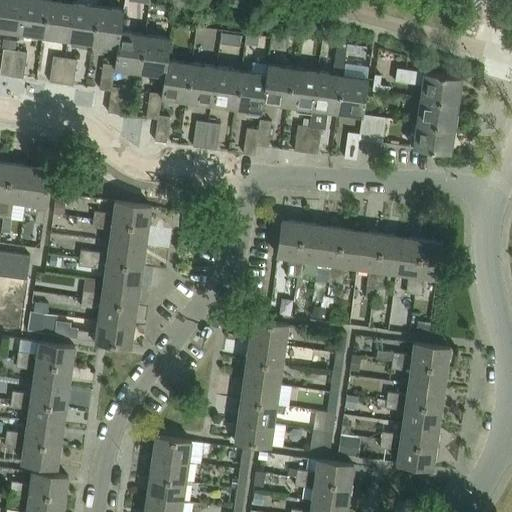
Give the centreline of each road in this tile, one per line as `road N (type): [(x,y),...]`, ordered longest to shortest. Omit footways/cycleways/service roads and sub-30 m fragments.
road 1 (residential): [(95,511),(115,423),(225,266),(234,180)]
road 2 (residential): [(234,180),(497,185)]
road 3 (residential): [(0,107),(31,111),(146,173),(234,180)]
road 4 (residential): [(511,354),(490,272),(497,185)]
